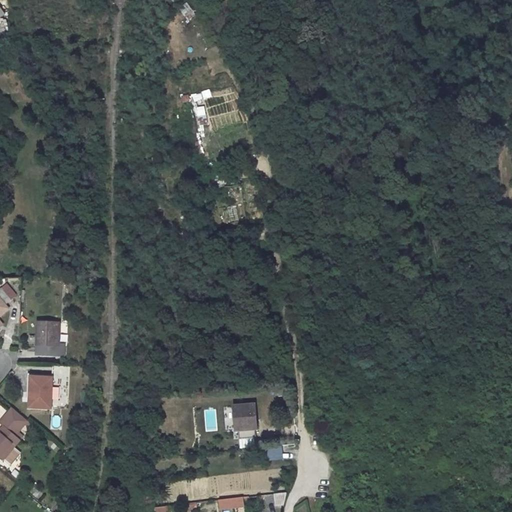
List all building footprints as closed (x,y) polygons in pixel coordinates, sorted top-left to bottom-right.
[(187,20),(194,14),(183,2),(176,9),(187,20)] [(0,322),(4,319),(0,314),(0,308),(9,301),(7,299),(13,294),(3,281),(0,282),(0,322)] [(36,314),(36,339),(40,339),(40,347),(62,348),(63,337),(57,337),(58,315),(36,314)] [(52,369),(29,368),(28,400),(51,401),(52,369)] [(245,400),(223,403),(225,429),(247,426),(245,400)] [(0,416),(3,418),(0,421),(0,450),(2,452),(3,450),(12,440),(20,431),(15,427),(27,414),(9,402),(0,411),(0,416)] [(12,440),(3,450),(10,456),(19,446),(12,440)] [(288,446),(273,447),(274,460),(289,459),(288,446)] [(285,488),(271,490),(272,502),(282,501),(285,488)] [(244,493),(233,494),(234,505),(246,504),(244,493)] [(233,494),(220,495),(222,506),(234,505),(233,494)]
